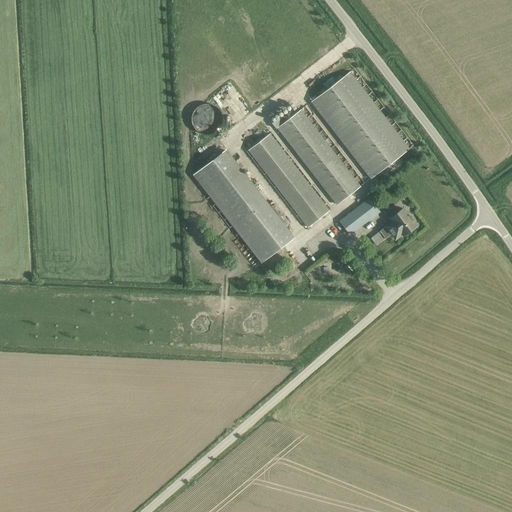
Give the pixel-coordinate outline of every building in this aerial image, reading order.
[(371,178),(409,149),(350,72),(311,102),(371,178)] [(240,95),(234,99),(245,115),(252,110),(240,95)] [(209,104),(207,103),(204,104),(201,104),(199,106),(197,107),(195,109),(193,111),(192,114),(191,117),(191,119),(191,122),(192,125),(193,127),(195,129),(196,131),(199,133),(201,134),(204,135),(207,135),(209,135),(212,134),(215,133),(217,131),(219,129),(220,127),(221,125),(222,122),(222,119),(222,117),(221,114),(220,111),(219,109),(217,107),(215,106),(212,104),(209,104)] [(301,110),(278,128),(337,205),(360,186),(301,110)] [(248,151),(308,227),(329,211),(269,134),(248,151)] [(224,150),(193,175),(261,263),(293,238),(224,150)] [(298,233),(304,227),(290,210),(287,213),(282,206),(285,203),(283,201),(278,205),(285,214),(279,219),(287,229),(291,225),(298,233)] [(339,221),(350,234),(373,217),(363,203),(339,221)] [(379,231),(385,239),(391,234),(395,239),(402,234),(403,236),(409,231),(410,233),(410,232),(409,231),(416,226),(413,222),(414,221),(408,212),(407,214),(403,209),(390,218),(392,221),(379,231)]
